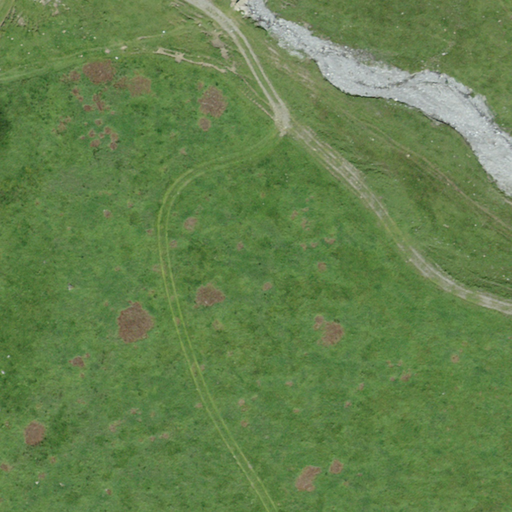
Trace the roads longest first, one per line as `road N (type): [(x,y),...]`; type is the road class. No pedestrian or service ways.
road 1 (track): [(287,121),(269,152),(163,189),(154,222),(207,407),(262,511)]
road 2 (track): [(224,23),(287,121),(383,205),(420,264),(481,307),(511,312)]
